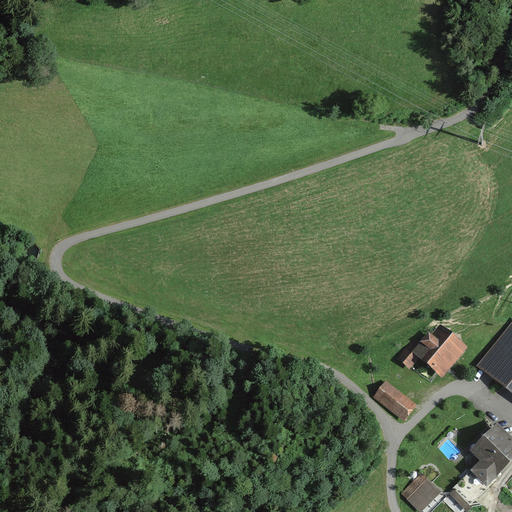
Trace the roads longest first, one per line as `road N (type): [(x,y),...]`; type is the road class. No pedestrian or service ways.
road 1 (track): [(511,10),(495,81),(470,112),(77,238),(59,251),(59,270),(85,290),(335,373),(372,405),(391,443)]
road 2 (track): [(0,42),(420,131)]
road 3 (track): [(193,331),(53,316),(0,300)]
